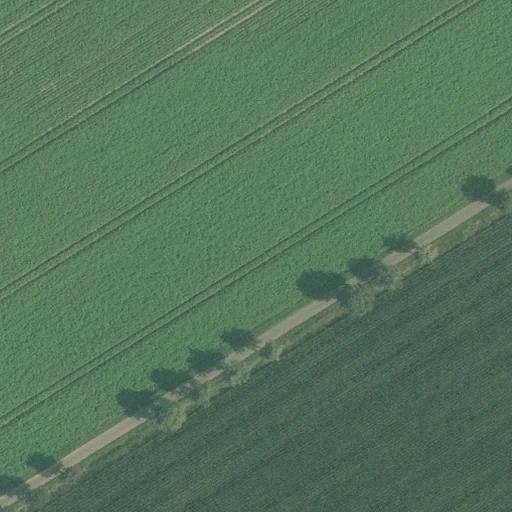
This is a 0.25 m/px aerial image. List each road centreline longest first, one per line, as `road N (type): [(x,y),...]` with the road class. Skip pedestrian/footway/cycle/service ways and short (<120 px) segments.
road 1 (unclassified): [(0,503),(511,184)]
road 2 (track): [(44,511),(511,410)]
